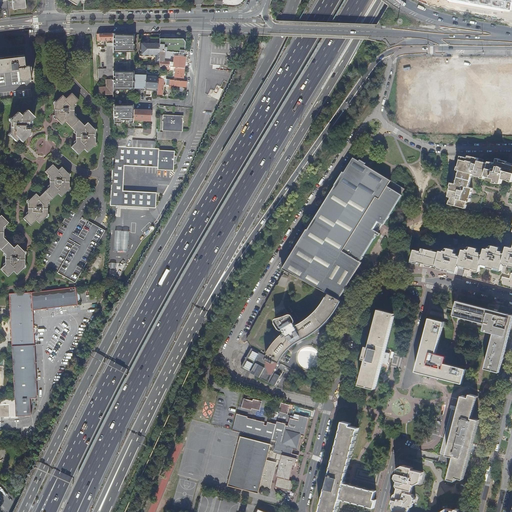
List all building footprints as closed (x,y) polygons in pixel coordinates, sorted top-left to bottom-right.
[(23,0),(10,0),(12,11),(25,9),(23,0)] [(444,0),(447,2),(510,12),(511,0),(444,0)] [(113,43),(113,95),(114,130),(120,130),(120,127),(123,127),(122,85),(120,85),(120,82),(119,82),(120,62),(128,62),(128,37),(113,39),(113,40),(113,43)] [(160,42),(159,61),(164,62),(165,52),(175,53),(175,57),(184,57),(185,43),(183,40),(160,39),(160,42)] [(147,55),(155,55),(155,57),(155,62),(159,62),(159,61),(160,42),(147,42),(147,55)] [(107,43),(107,69),(107,78),(107,87),(99,88),(99,90),(99,95),(113,95),(113,43),(107,43)] [(19,81),(30,80),(28,67),(28,66),(24,66),(23,57),(15,58),(16,72),(17,72),(19,81)] [(0,73),(16,72),(15,58),(0,59),(0,73)] [(172,65),(172,62),(164,62),(159,61),(159,62),(159,66),(170,67),(175,68),(184,69),(185,64),(185,59),(176,58),(176,66),(174,66),(174,65),(172,65)] [(175,78),(183,79),(184,69),(175,68),(175,78)] [(99,69),(99,78),(107,78),(107,69),(99,69)] [(134,75),(134,89),(145,90),(145,88),(146,77),(146,76),(134,75)] [(158,79),(159,78),(146,77),(145,88),(153,89),(153,91),(158,92),(158,79)] [(171,90),(172,86),(186,87),(187,82),(170,80),(170,82),(169,90),(171,90)] [(95,131),(87,123),(84,126),(74,116),(74,105),(78,101),(71,93),(66,99),(62,95),(55,103),(55,118),(62,125),(65,122),(76,132),(76,143),(71,147),(78,154),(84,149),(87,152),(95,145),(95,131)] [(29,135),(29,122),(34,118),(27,110),(21,116),(18,112),(10,120),(10,133),(8,134),(15,142),(19,139),(21,142),(29,135)] [(151,121),(151,111),(134,110),(133,120),(151,121)] [(163,127),(182,129),(183,116),(164,115),(163,127)] [(155,142),(133,140),(133,147),(155,149),(155,142)] [(133,147),(126,147),(114,146),(109,206),(155,209),(156,193),(122,191),(124,166),(157,168),(157,170),(172,171),(174,152),(159,151),(159,149),(155,149),(133,147)] [(510,180),(510,178),(511,171),(511,164),(507,163),(507,161),(500,159),(499,161),(497,160),(496,163),(489,162),(488,163),(481,161),(481,163),(477,162),(478,161),(479,158),(468,155),(468,158),(463,157),(462,160),(461,159),(458,170),(460,170),(456,184),(452,183),(450,190),(453,190),(452,193),(450,192),(449,197),(452,197),(450,204),(466,208),(468,202),(469,202),(473,188),(469,187),(473,174),(475,174),(475,173),(479,174),(478,176),(485,178),(485,176),(495,179),(495,180),(498,181),(497,183),(501,183),(503,178),(510,180)] [(310,229),(286,269),(285,269),(273,287),(246,338),(251,348),(241,367),(270,383),(281,364),(277,362),(282,355),(286,350),(290,347),(293,343),(297,340),(314,330),(320,326),(322,323),(326,319),(330,315),(337,306),(341,299),(338,297),(354,268),(355,268),(357,265),(356,264),(364,253),(377,233),(378,234),(380,232),(378,231),(381,226),(386,218),(387,218),(389,214),(388,214),(405,188),(355,156),(312,226),(310,229)] [(48,204),(58,194),(61,197),(69,190),(69,174),(62,167),(58,170),(52,165),(45,172),(50,177),(49,187),(39,197),(36,194),(27,202),(27,214),(23,218),(30,226),(36,221),(39,224),(47,217),(48,204)] [(64,279),(65,277),(75,283),(100,239),(107,240),(108,231),(104,231),(69,211),(40,263),(49,268),(48,270),(53,273),(54,271),(62,276),(61,277),(64,279)] [(24,253),(16,244),(13,247),(3,237),(3,227),(7,222),(0,215),(0,249),(5,254),(5,265),(0,268),(0,269),(7,277),(13,271),(16,275),(24,268),(24,253)] [(471,248),(466,266),(473,268),(473,266),(480,268),(482,263),(484,263),(484,264),(495,267),(496,265),(503,267),(503,265),(504,262),(506,261),(505,259),(507,251),(504,250),(504,248),(501,247),(501,244),(494,242),(494,245),(490,244),(490,246),(486,245),(485,251),(483,252),(481,252),(481,250),(478,249),(479,246),(472,244),(471,248)] [(441,250),(424,246),(423,249),(416,247),(413,258),(439,265),(440,267),(450,270),(451,268),(456,251),(456,248),(449,246),(448,249),(445,248),(445,249),(441,248),(441,250)] [(456,251),(451,268),(458,270),(459,264),(466,266),(471,248),(468,247),(467,248),(464,248),(462,254),(459,253),(459,252),(456,251)] [(504,262),(503,265),(510,267),(511,262),(509,261),(508,259),(507,259),(510,250),(511,250),(511,249),(511,248),(508,247),(507,251),(505,259),(506,261),(504,262)] [(511,249),(511,250),(510,250),(507,259),(508,259),(509,261),(511,262),(510,267),(511,267),(511,274),(509,278),(502,276),(501,280),(503,281),(502,283),(502,284),(510,286),(511,287),(511,249)] [(33,296),(35,315),(78,310),(76,292),(33,296)] [(9,298),(16,416),(30,415),(29,398),(36,398),(32,315),(35,315),(33,296),(9,298)] [(511,315),(461,302),(457,301),(453,315),(485,323),(483,331),(493,333),(484,368),(499,372),(511,322),(511,315)] [(366,359),(360,382),(362,383),(369,384),(375,386),(381,366),(384,352),(394,315),(383,312),(378,311),(369,346),(366,346),(363,358),(366,359)] [(444,322),(429,318),(416,371),(438,376),(462,382),(466,368),(444,363),(446,356),(441,354),(436,353),(444,322)] [(440,452),(455,456),(449,478),(456,480),(457,477),(464,479),(473,444),(480,420),(472,417),(478,395),(471,393),(470,397),(463,395),(459,410),(452,408),(444,438),(440,452)] [(240,408),(250,410),(250,409),(258,410),(260,402),(242,398),(240,408)] [(286,414),(288,405),(279,403),(277,412),(286,414)] [(9,404),(0,404),(0,416),(10,416),(9,404)] [(277,478),(275,487),(289,491),(292,482),(288,481),(291,470),(293,471),(294,464),(296,464),(298,456),(291,454),(292,450),(296,451),(300,436),(303,437),(308,419),(304,418),(304,419),(298,418),(297,424),(294,423),(294,422),(291,421),(288,430),(286,429),(287,426),(283,425),(283,427),(277,425),(276,427),(272,426),(272,425),(267,424),(268,423),(265,422),(266,418),(263,417),(262,419),(257,417),(258,416),(254,415),(253,416),(248,415),(249,414),(241,412),(241,411),(237,410),(233,428),(243,431),(243,432),(276,441),(273,452),(277,453),(275,460),(279,461),(275,477),(277,478)] [(325,487),(319,511),(324,511),(336,511),(340,498),(345,499),(374,507),(376,499),(373,498),(376,490),(344,481),(352,454),(359,427),(358,427),(351,425),(351,423),(343,420),(329,474),(330,474),(327,487),(325,487)] [(258,487),(269,490),(276,463),(265,460),(270,444),(239,436),(226,485),(257,493),(258,487)] [(406,509),(409,510),(410,505),(412,505),(414,496),(412,493),(410,492),(413,483),(415,483),(418,482),(419,477),(421,478),(423,471),(412,468),(413,466),(403,463),(400,465),(398,473),(396,472),(395,476),(397,478),(398,479),(394,498),(395,499),(394,502),(396,503),(395,506),(397,509),(406,511),(406,509)]
